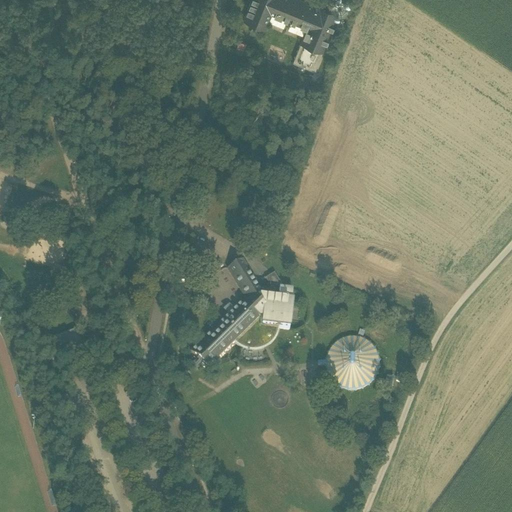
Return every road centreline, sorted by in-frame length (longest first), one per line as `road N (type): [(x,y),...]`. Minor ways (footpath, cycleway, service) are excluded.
road 1 (residential): [(224,0),(147,362),(202,511)]
road 2 (track): [(366,511),(436,334),(511,244)]
road 3 (track): [(8,0),(84,199)]
road 4 (track): [(147,362),(101,246)]
